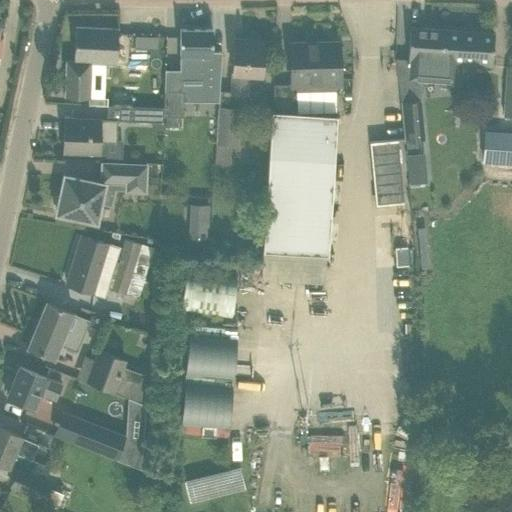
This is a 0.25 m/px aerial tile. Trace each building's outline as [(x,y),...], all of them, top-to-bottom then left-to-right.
[(75,25),(73,60),(66,59),(64,96),(89,97),(90,62),(116,63),(117,27),(75,25)] [(492,65),(494,32),(410,27),(407,59),(414,60),(413,79),(456,82),(457,62),(492,65)] [(180,28),(179,79),(200,79),(200,94),(217,95),(219,79),(221,51),(212,51),(212,29),(180,28)] [(134,47),(145,48),(145,35),(134,35),(134,47)] [(231,92),(247,93),(248,75),(261,76),(263,40),(234,38),(231,92)] [(320,45),(291,45),(291,42),(290,43),(291,84),(273,84),(274,112),(273,112),(263,246),(326,250),(335,118),(293,115),(292,87),(323,86),(323,85),(338,84),(338,86),(339,86),(339,59),(341,59),(343,57),(343,47),(341,45),(338,45),(338,41),(320,42),(320,45)] [(502,115),(511,115),(511,66),(505,66),(502,115)] [(163,90),(163,106),(165,106),(164,115),(182,116),(183,91),(163,90)] [(423,139),(419,99),(401,101),(405,141),(423,139)] [(128,105),(127,105),(127,120),(163,121),(163,115),(164,115),(165,106),(163,106),(128,105)] [(214,163),(229,163),(230,145),(237,144),(239,108),(217,106),(214,163)] [(62,151),(66,151),(99,153),(100,141),(116,141),(117,119),(69,117),(69,115),(64,115),(62,151)] [(511,131),(484,130),(483,162),(511,163),(511,131)] [(371,143),(376,203),(402,201),(396,140),(371,143)] [(422,153),(406,154),(409,182),(425,181),(422,153)] [(57,209),(56,212),(95,220),(99,202),(110,204),(114,188),(126,188),(126,190),(144,190),(145,163),(102,162),(101,180),(101,183),(64,175),(60,195),(55,195),(53,206),(57,209)] [(189,203),(188,225),(207,226),(208,204),(189,203)] [(67,283),(94,291),(103,262),(113,265),(119,247),(81,236),(67,283)] [(133,269),(141,243),(123,238),(108,288),(137,297),(145,273),(133,269)] [(185,311),(238,313),(239,275),(187,273),(185,311)] [(89,319),(64,309),(45,301),(27,346),(54,358),(60,344),(76,351),(89,319)] [(185,431),(235,433),(239,333),(188,331),(185,431)] [(100,349),(87,382),(133,400),(147,405),(149,372),(124,362),(125,359),(100,349)] [(54,400),(62,383),(38,373),(19,365),(12,382),(9,380),(4,392),(8,393),(7,395),(25,403),(34,406),(39,394),(54,400)] [(81,418),(72,441),(74,441),(116,458),(116,459),(142,469),(142,468),(142,447),(124,440),(125,436),(81,418)] [(0,427),(0,462),(1,462),(9,466),(15,452),(30,459),(37,443),(13,433),(0,427)] [(17,468),(8,486),(43,502),(52,483),(17,468)]
